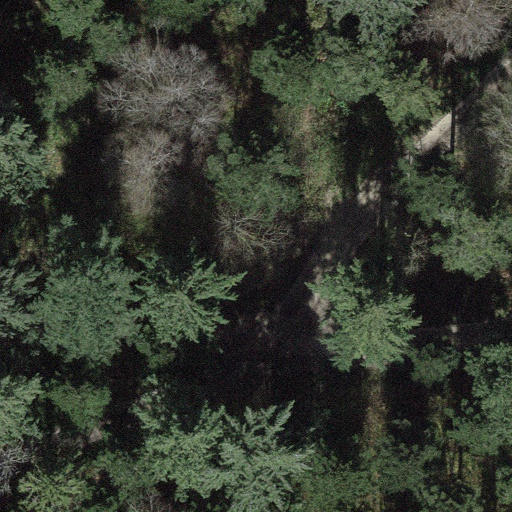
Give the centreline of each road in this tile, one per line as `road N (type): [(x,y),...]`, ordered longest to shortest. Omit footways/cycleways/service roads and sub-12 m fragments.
road 1 (track): [(511,66),(288,336)]
road 2 (track): [(0,455),(288,336)]
road 3 (track): [(288,336),(52,320),(0,332)]
road 4 (track): [(288,336),(511,326)]
